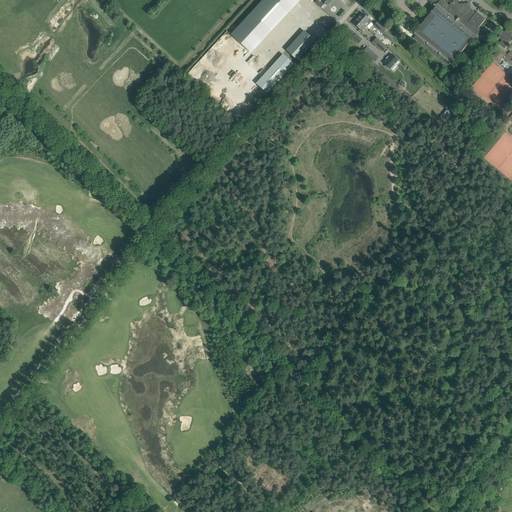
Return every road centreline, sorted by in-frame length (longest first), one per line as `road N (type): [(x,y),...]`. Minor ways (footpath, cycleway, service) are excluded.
road 1 (track): [(149,232),(297,374)]
road 2 (track): [(0,83),(143,226)]
road 3 (track): [(237,134),(331,29)]
road 4 (track): [(149,232),(237,134)]
